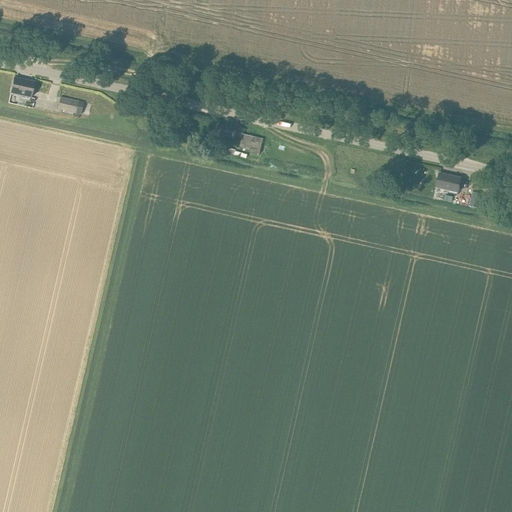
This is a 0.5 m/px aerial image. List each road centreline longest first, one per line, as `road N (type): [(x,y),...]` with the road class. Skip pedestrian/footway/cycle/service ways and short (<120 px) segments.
road 1 (unclassified): [(511,176),(0,63)]
road 2 (track): [(0,24),(511,137)]
road 3 (track): [(20,68),(64,62),(128,71),(185,89),(199,107)]
